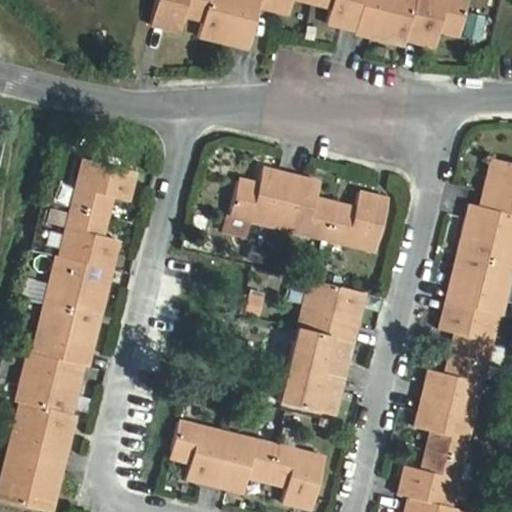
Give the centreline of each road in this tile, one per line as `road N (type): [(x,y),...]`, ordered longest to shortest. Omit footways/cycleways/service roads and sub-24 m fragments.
road 1 (residential): [(210,107),(110,498),(159,511)]
road 2 (residential): [(350,511),(455,106)]
road 3 (residential): [(210,107),(455,106)]
road 4 (residential): [(0,87),(61,100),(210,107)]
